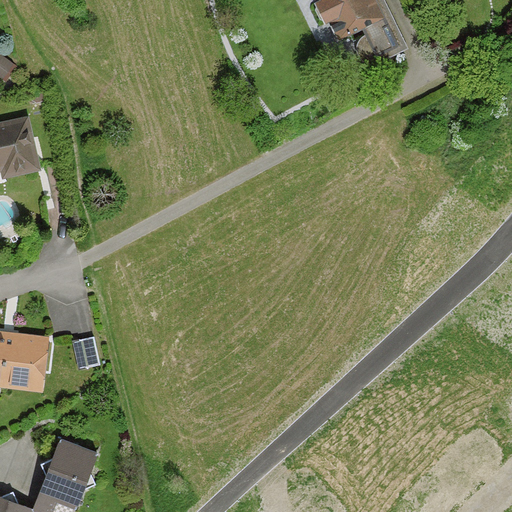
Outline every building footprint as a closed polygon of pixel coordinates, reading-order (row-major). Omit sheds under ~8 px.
[(377,0),(321,0),(344,44),(389,21),(377,0)] [(23,110),(0,116),(0,175),(0,176),(3,186),(42,175),(23,110)] [(73,338),(79,368),(100,364),(93,334),(73,338)] [(48,341),(0,338),(0,393),(45,395),(48,341)] [(58,450),(28,507),(37,511),(66,511),(90,467),(58,450)] [(0,511),(37,511),(28,507),(0,492),(0,511)]
